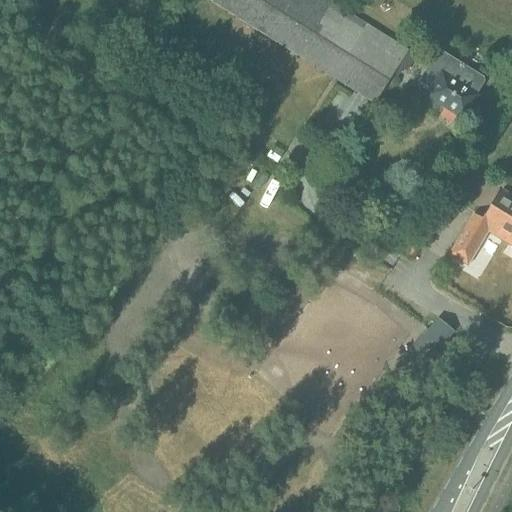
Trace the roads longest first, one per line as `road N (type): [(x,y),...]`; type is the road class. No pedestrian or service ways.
road 1 (unclassified): [(383,511),(491,337),(511,346)]
road 2 (primary): [(511,397),(439,511)]
